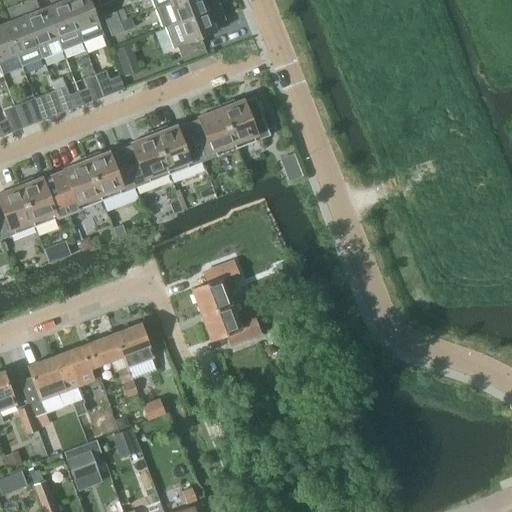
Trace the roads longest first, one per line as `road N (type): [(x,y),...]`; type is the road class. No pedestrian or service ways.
road 1 (residential): [(263,0),(384,316),(398,336),(511,385)]
road 2 (residential): [(0,159),(253,59)]
road 3 (residential): [(0,337),(152,278)]
road 4 (residential): [(196,392),(152,278)]
